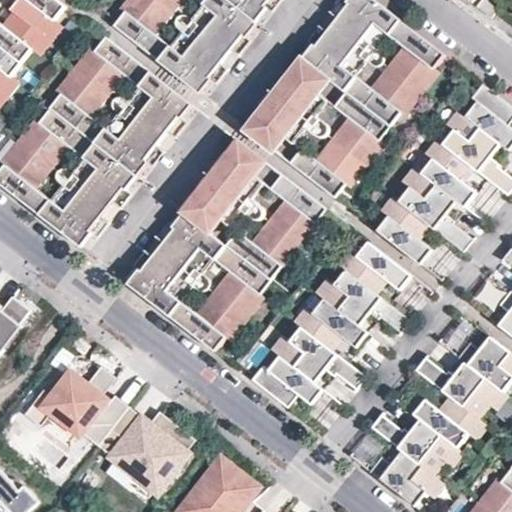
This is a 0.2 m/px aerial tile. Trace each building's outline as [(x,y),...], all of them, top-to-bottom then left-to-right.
[(22,10),(21,0),(19,0),(10,12),(17,17),(22,10)] [(42,37),(54,22),(64,9),(53,0),(21,0),(22,10),(17,17),(42,37)] [(113,27),(158,62),(170,46),(156,35),(172,15),(152,0),(139,0),(128,15),(125,12),(124,13),(113,27)] [(128,15),(139,0),(126,0),(119,10),(124,13),(125,12),(128,15)] [(152,0),(172,15),(183,0),(195,0),(203,5),(207,0),(152,0)] [(253,21),(226,0),(207,0),(203,5),(204,7),(196,17),(234,47),(253,21)] [(226,0),(253,21),(270,0),(226,0)] [(388,36),(401,21),(374,0),(353,0),(342,16),(379,45),(387,35),(388,36)] [(0,24),(0,25),(1,27),(10,26),(17,17),(10,12),(0,24)] [(362,66),(379,45),(342,16),(325,37),(362,66)] [(42,37),(17,17),(10,26),(1,27),(0,25),(0,49),(20,65),(31,52),(42,37)] [(234,47),(196,17),(180,37),(218,66),(234,47)] [(445,56),(401,21),(388,36),(403,48),(399,53),(407,60),(395,75),(413,90),(430,69),(431,68),(434,70),(445,56)] [(42,37),(50,43),(61,29),(54,22),(42,37)] [(31,52),(38,58),(50,43),(42,37),(31,52)] [(158,62),(197,93),(218,66),(180,37),(172,47),(170,46),(158,62)] [(325,37),(304,63),(343,94),(355,79),(353,77),(362,66),(325,37)] [(95,55),(79,77),(106,98),(122,77),(136,88),(148,73),(103,39),(93,52),(92,53),(95,55)] [(0,90),(9,79),(20,65),(0,49),(0,90)] [(71,71),(79,77),(95,55),(92,53),(93,52),(88,49),(71,71)] [(333,109),(343,94),(304,63),(285,88),(322,118),(330,107),(333,109)] [(397,111),(413,90),(395,75),(386,69),(370,90),(355,79),(343,94),(389,129),(400,114),(397,111)] [(430,69),(413,90),(421,96),(438,74),(434,70),(433,72),(430,69)] [(62,98),(79,77),(71,71),(54,93),(59,96),(59,95),(62,98)] [(187,104),(148,73),(136,88),(138,89),(130,100),(168,129),(187,104)] [(48,110),(92,144),(105,129),(90,118),(106,98),(79,77),(62,98),(59,95),(59,96),(48,110)] [(0,90),(0,95),(5,100),(17,86),(9,79),(0,90)] [(486,90),(481,86),(469,100),(475,105),(486,90)] [(308,136),(322,118),(285,88),(271,106),(308,136)] [(421,96),(413,90),(397,111),(400,114),(400,115),(404,118),(421,96)] [(500,147),(508,153),(511,147),(511,132),(506,128),(505,119),(511,110),(486,90),(475,105),(464,119),(477,129),(489,138),(500,147)] [(332,140),(359,161),(374,141),(377,143),(378,142),(389,129),(343,94),(333,109),(347,120),(332,140)] [(168,129),(130,100),(115,120),(152,149),(168,129)] [(271,106),(251,133),(290,163),(302,148),(301,146),(308,136),(271,106)] [(40,127),(23,148),(42,162),(50,169),(67,148),(81,160),(92,144),(48,110),(37,124),(36,124),(40,127)] [(453,133),(464,118),(456,112),(445,126),(453,133)] [(473,171),(506,197),(511,190),(511,181),(496,169),(498,166),(490,160),(483,155),(482,148),(489,138),(477,129),(464,119),(464,118),(453,133),(442,147),(473,171)] [(16,142),(23,148),(40,127),(36,124),(37,124),(32,120),(16,142)] [(92,144),(132,175),(152,149),(115,120),(106,130),(105,129),(92,144)] [(500,147),(489,138),(482,148),(483,155),(490,160),(500,147)] [(335,198),(345,185),(347,183),(344,181),(359,161),(332,140),(321,153),(316,159),(302,148),(290,163),(335,198)] [(374,141),(359,161),(367,167),(383,145),(378,142),(377,143),(374,141)] [(431,162),(442,147),(434,141),(423,155),(431,162)] [(7,169),(23,148),(16,142),(0,161),(0,164),(3,167),(4,167),(7,169)] [(132,175),(92,144),(81,160),(83,161),(74,171),(112,200),(132,175)] [(269,191),(280,176),(241,145),(221,171),(258,200),(267,190),(269,191)] [(459,206),(464,210),(475,195),(462,185),(461,176),(467,167),(442,147),(431,162),(422,173),(421,173),(422,174),(441,189),(447,195),(459,206)] [(0,171),(0,187),(37,216),(49,200),(35,189),(39,184),(30,177),(42,162),(23,148),(7,169),(4,167),(0,171)] [(367,167),(359,161),(344,181),(347,183),(345,185),(350,189),(367,167)] [(467,167),(461,176),(462,185),(473,171),(467,167)] [(421,173),(422,173),(415,168),(404,182),(412,189),(422,174),(421,173)] [(112,200),(74,171),(59,191),(97,220),(112,200)] [(243,220),(258,200),(221,171),(206,190),(243,220)] [(431,227),(465,253),(475,241),(454,225),(456,222),(448,216),(442,211),(441,203),(447,195),(441,189),(422,174),(412,189),(401,203),(426,223),(429,225),(431,227)] [(268,222),(295,243),(310,223),(314,226),(315,224),(325,211),(280,176),(269,191),(283,202),(268,222)] [(485,183),(471,204),(489,216),(503,195),(485,183)] [(206,190),(186,217),(225,247),(237,232),(235,231),(243,220),(206,190)] [(37,216),(76,246),(97,220),(59,191),(51,202),(49,200),(37,216)] [(456,205),(447,195),(441,203),(442,211),(448,216),(456,205)] [(390,217),(401,203),(393,197),(382,211),(390,217)] [(379,232),(423,266),(434,250),(421,240),(419,231),(426,223),(401,203),(390,217),(379,232)] [(214,261),(225,247),(186,217),(166,242),(203,271),(211,260),(214,261)] [(237,232),(225,247),(269,282),(280,268),(281,267),(278,265),(295,243),(268,222),(255,238),(251,243),(237,232)] [(310,223),(295,243),(303,250),(320,228),(315,224),(314,226),(310,223)] [(429,225),(426,223),(419,231),(421,240),(431,227),(429,225)] [(188,291),(203,271),(166,242),(150,262),(188,291)] [(303,250),(295,243),(278,265),(281,267),(280,268),(285,272),(303,250)] [(411,278),(367,244),(356,258),(345,272),(370,292),(376,283),(385,282),(399,293),(411,278)] [(220,301),(238,315),(255,294),(258,296),(259,296),(269,282),(225,247),(214,261),(228,273),(211,294),(220,301)] [(511,247),(502,260),(511,268),(511,247)] [(345,272),(356,258),(348,252),(337,266),(345,272)] [(150,262),(130,288),(169,319),(181,303),(179,302),(188,291),(150,262)] [(333,287),(322,301),(349,321),(356,312),(364,311),(370,316),(377,321),(379,319),(399,335),(409,322),(374,295),(372,293),(370,292),(345,272),(333,287)] [(322,301),(333,287),(326,281),(315,295),(322,301)] [(374,295),(385,282),(376,283),(370,292),(372,293),(374,295)] [(511,292),(502,305),(511,313),(511,330),(510,333),(511,335),(511,292)] [(255,294),(238,315),(246,321),(263,299),(259,296),(258,296),(255,294)] [(0,354),(3,350),(0,348),(29,312),(11,299),(0,312),(0,354)] [(214,354),(225,340),(224,340),(225,339),(222,336),(238,315),(220,301),(208,316),(200,309),(195,314),(181,303),(169,319),(214,354)] [(349,321),(322,301),(311,315),(300,329),(325,349),(332,340),(341,339),(355,350),(366,335),(360,330),(356,326),(349,321)] [(300,329),(311,315),(304,309),(292,323),(300,329)] [(364,311),(356,312),(349,321),(356,326),(360,330),(370,316),(364,311)] [(246,321),(238,315),(222,336),(225,339),(224,340),(225,340),(229,343),(246,321)] [(300,329),(278,358),(304,378),(311,369),(320,368),(326,373),(333,378),(334,376),(355,392),(365,379),(330,352),(329,351),(325,349),(300,329)] [(278,358),(289,343),(281,337),(270,352),(278,358)] [(330,352),(341,339),(332,340),(325,349),(329,351),(330,352)] [(495,340),(482,357),(491,355),(500,344),(495,340)] [(474,375),(499,396),(511,379),(511,353),(500,344),(491,355),(482,357),(468,346),(457,361),(463,366),(474,375)] [(304,378),(278,358),(267,372),(256,386),(281,406),(288,397),(296,396),(310,407),(322,392),(315,387),(307,380),(304,378)] [(499,396),(474,375),(468,382),(459,383),(453,378),(447,373),(445,376),(424,359),(414,372),(449,399),(453,402),(454,403),(479,422),(499,396)] [(256,386),(267,372),(259,366),(248,380),(256,386)] [(459,383),(468,382),(474,375),(463,366),(453,378),(459,383)] [(320,368),(311,369),(304,378),(307,380),(315,387),(326,373),(320,368)] [(97,448),(127,408),(114,399),(107,407),(100,401),(95,397),(105,384),(110,388),(115,381),(100,369),(85,389),(71,377),(53,400),(43,392),(24,417),(40,429),(51,414),(56,408),(83,429),(79,434),(97,448)] [(100,401),(110,388),(105,384),(95,397),(100,401)] [(286,409),(296,396),(288,397),(281,406),(286,409)] [(496,416),(507,402),(499,396),(488,410),(496,416)] [(449,399),(439,413),(447,412),(454,403),(453,402),(449,399)] [(430,430),(457,451),(479,422),(454,403),(447,412),(439,413),(425,402),(413,417),(419,422),(428,428),(430,430)] [(79,434),(83,429),(56,408),(51,414),(78,435),(79,434)] [(141,419),(127,408),(97,448),(112,460),(113,459),(156,493),(185,456),(183,456),(194,442),(158,414),(147,427),(140,421),(141,419)] [(446,465),(457,451),(430,430),(424,439),(415,440),(409,435),(402,430),(401,433),(380,417),(370,429),(405,456),(410,460),(435,479),(446,465)] [(415,440),(424,439),(430,430),(428,428),(419,422),(409,435),(415,440)] [(476,443),(487,429),(479,422),(468,437),(476,443)] [(454,471),(465,457),(457,451),(446,465),(454,471)] [(405,456),(395,470),(403,469),(410,460),(405,456)] [(368,473),(412,508),(424,494),(435,479),(410,460),(403,469),(395,470),(380,459),(368,473)] [(238,511),(256,490),(219,462),(190,501),(204,511),(238,511)] [(511,511),(511,469),(500,482),(500,483),(499,483),(503,486),(486,507),(492,511),(511,511)] [(0,474),(0,511),(27,511),(36,504),(21,488),(16,492),(0,474)] [(431,499),(442,485),(435,479),(424,494),(431,499)] [(495,479),(478,501),(486,507),(503,486),(499,483),(500,483),(500,482),(495,479)] [(204,511),(190,501),(180,511),(204,511)] [(482,511),(486,507),(478,501),(469,511),(482,511)]
